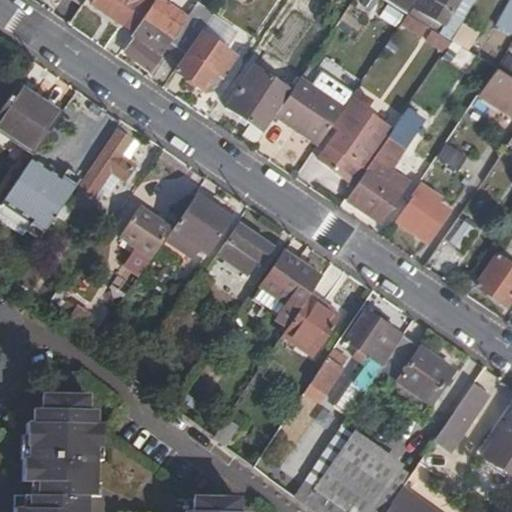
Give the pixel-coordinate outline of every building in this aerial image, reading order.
[(96,0),(95,2),(137,32),(158,0),(96,0)] [(192,14),(169,0),(158,0),(137,32),(135,35),(139,38),(129,51),(156,68),(173,42),(189,54),(204,31),(215,14),(217,11),(201,1),(192,14)] [(477,0),(418,0),(411,13),(410,14),(456,40),(477,0)] [(511,1),(500,24),(511,31),(511,1)] [(215,14),(204,31),(229,48),(241,31),(215,14)] [(412,16),(406,25),(430,39),(436,30),(412,16)] [(436,30),(430,39),(449,51),(455,42),(436,30)] [(204,31),(189,54),(178,70),(210,92),(223,73),(226,75),(240,55),(229,48),(204,31)] [(445,62),(468,67),(471,56),(447,51),(445,62)] [(259,66),(232,107),(256,123),(269,131),(277,120),(296,91),(259,66)] [(500,69),(485,89),(511,105),(511,74),(500,67),(500,69)] [(42,87),(25,76),(0,113),(0,122),(39,149),(65,111),(39,93),(42,87)] [(304,78),(296,91),(277,120),(319,147),(336,124),(347,107),(304,78)] [(343,128),(322,158),(358,184),(394,131),(368,113),(374,103),(357,92),(347,107),(336,124),(343,128)] [(421,130),(406,120),(388,146),(403,157),(421,130)] [(269,131),(256,123),(249,133),(261,142),(269,131)] [(129,177),(141,159),(136,155),(127,149),(135,137),(123,128),(91,174),(89,175),(75,194),(98,211),(101,199),(94,194),(100,185),(102,185),(114,167),(129,177)] [(144,143),(135,137),(127,149),(136,155),(144,143)] [(441,145),(436,165),(459,171),(465,151),(441,145)] [(403,157),(388,146),(372,169),(387,179),(394,170),(403,157)] [(18,179),(4,199),(33,219),(26,229),(41,239),(82,180),(71,172),(68,177),(35,155),(18,179)] [(403,191),(410,180),(394,170),(387,179),(372,169),(351,200),(384,223),(406,194),(403,191)] [(425,178),(419,187),(441,200),(447,192),(425,178)] [(414,194),(417,196),(436,207),(438,204),(441,200),(419,187),(414,194)] [(178,221),(174,227),(166,239),(196,259),(203,249),(209,252),(232,218),(198,195),(179,223),(178,221)] [(442,228),(452,213),(438,204),(436,207),(417,196),(400,221),(433,242),(443,229),(442,228)] [(142,204),(122,233),(155,256),(166,239),(174,227),(142,204)] [(461,253),(474,228),(460,221),(447,245),(461,253)] [(259,260),(265,263),(275,248),(241,224),(221,254),(232,263),(242,248),(244,250),(236,263),(250,273),(259,260)] [(286,253),(267,282),(293,300),(284,313),(295,321),(311,296),(324,278),(286,253)] [(511,261),(500,253),(479,283),(504,299),(508,293),(511,295),(511,261)] [(342,316),(311,296),(295,321),(284,336),(316,356),(342,316)] [(68,323),(81,332),(94,313),(72,298),(63,312),(71,318),(68,323)] [(368,365),(363,372),(374,380),(389,358),(405,334),(387,322),(377,316),(367,309),(348,338),(364,349),(358,358),(368,365)] [(381,310),(377,316),(387,322),(390,317),(381,310)] [(435,402),(457,370),(405,334),(389,358),(407,370),(401,379),(435,402)] [(350,358),(335,348),(307,389),(321,401),(338,376),(343,380),(349,372),(348,371),(351,367),(346,364),(350,358)] [(493,395),(474,381),(443,427),(442,429),(460,442),(493,395)] [(307,389),(303,395),(318,406),(321,401),(307,389)] [(27,440),(31,440),(30,453),(23,453),(22,475),(50,476),(50,470),(70,471),(71,467),(77,468),(77,471),(87,471),(88,451),(95,450),(95,441),(103,441),(103,418),(97,418),(96,405),(89,405),(42,404),(34,404),(35,415),(28,416),(28,429),(27,440)] [(222,431),(232,438),(243,422),(232,416),(222,431)] [(511,420),(501,436),(511,444),(511,447),(502,463),(511,469),(511,420)] [(344,424),(306,478),(297,493),(322,511),(384,511),(391,502),(382,495),(403,464),(389,454),(344,424)] [(95,450),(88,451),(87,471),(96,472),(96,454),(103,453),(103,441),(95,441),(95,450)] [(269,473),(295,492),(297,493),(306,478),(284,463),(279,470),(274,466),(269,473)] [(413,470),(403,464),(382,495),(391,502),(403,485),(413,470)] [(50,476),(22,475),(22,490),(91,491),(95,490),(96,472),(87,471),(77,471),(77,468),(71,467),(70,471),(50,470),(50,476)] [(391,502),(384,511),(440,511),(403,485),(391,502)] [(22,490),(13,491),(13,503),(40,503),(41,509),(61,509),(61,511),(69,511),(69,509),(80,509),(90,510),(91,491),(22,490)] [(245,511),(246,509),(238,509),(238,495),(225,495),(225,491),(210,490),(210,494),(195,494),(194,507),(186,507),(186,511),(245,511)] [(80,511),(80,509),(69,509),(69,511),(61,511),(61,509),(41,509),(40,503),(13,503),(13,511),(80,511)]
